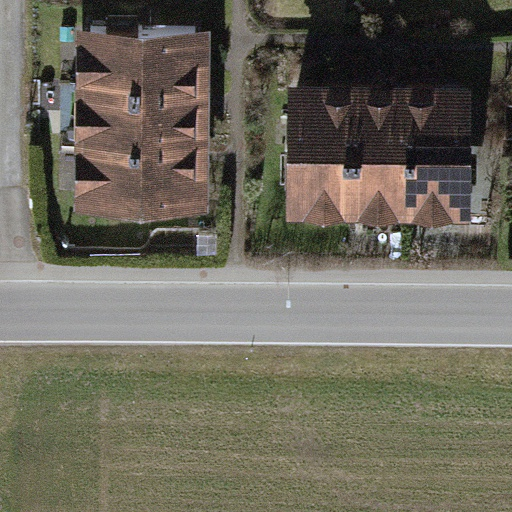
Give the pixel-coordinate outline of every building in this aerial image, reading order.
[(90,69),(90,81),(196,82),(196,63),(196,41),(196,25),(91,25),(91,38),(90,69)] [(90,124),(90,135),(195,136),(195,119),(195,97),(196,82),(90,81),(90,92),(90,124)] [(352,194),(353,89),(341,89),(311,88),(297,88),(296,193),(304,193),(342,194),(352,194)] [(398,194),(406,194),(407,89),(397,89),(364,89),(353,89),(352,194),(358,194),(398,194)] [(420,90),(407,89),(406,194),(413,195),(451,195),(462,195),(463,90),(449,90),(420,90)] [(195,136),(90,135),(90,149),(89,180),(89,191),(195,192),(195,173),(195,151),(195,136)]
